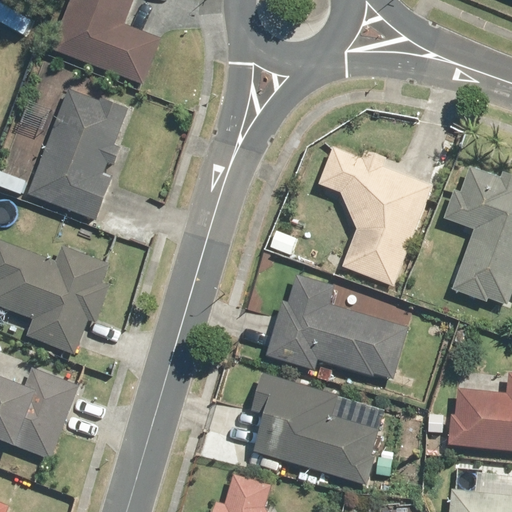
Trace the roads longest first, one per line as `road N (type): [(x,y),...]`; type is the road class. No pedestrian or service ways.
road 1 (residential): [(271,51),(221,181),(123,511)]
road 2 (residential): [(511,85),(348,12)]
